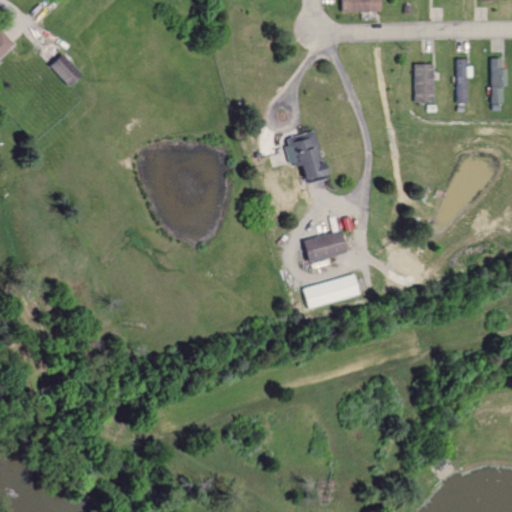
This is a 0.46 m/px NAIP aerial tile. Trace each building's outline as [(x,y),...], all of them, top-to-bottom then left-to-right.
[(336,0),(336,12),(374,12),(374,0),(336,0)] [(0,52),(10,44),(0,33),(0,52)] [(61,86),(76,77),(61,54),(46,64),(61,86)] [(502,69),(499,69),(499,57),(488,58),(489,104),(503,104),(502,69)] [(464,58),(454,59),(455,103),(467,103),(466,66),(464,66),(464,58)] [(430,103),(429,64),(411,64),(412,103),(430,103)] [(320,175),(310,132),(285,138),(295,181),(320,175)] [(298,240),(304,263),(342,253),(336,231),(298,240)] [(358,296),(353,275),(301,287),(306,307),(358,296)]
